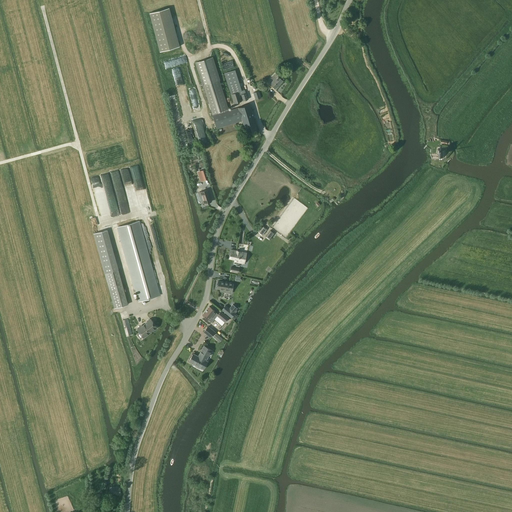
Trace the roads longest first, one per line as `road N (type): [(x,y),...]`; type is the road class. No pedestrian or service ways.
road 1 (track): [(213,511),(234,413),(277,322),(429,175),(443,118),(511,37)]
road 2 (unclassified): [(126,511),(135,448),(161,378),(205,300),(219,226),(349,0)]
